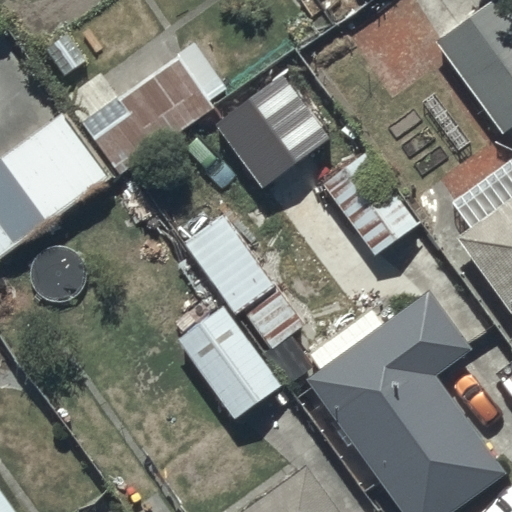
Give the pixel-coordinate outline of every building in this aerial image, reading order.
[(511,2),(510,0),(479,0),(433,33),(504,130),(511,124),(511,2)] [(67,94),(122,171),(217,104),(180,51),(119,94),(101,69),(67,94)] [(65,108),(0,154),(0,257),(114,177),(65,108)] [(349,146),(317,169),(377,251),(418,221),(392,186),(383,192),(349,146)] [(470,224),(457,233),(511,309),(511,156),(452,200),(470,224)] [(233,220),(193,250),(238,311),(244,306),(274,346),(308,321),(233,220)] [(321,363),(307,374),(410,511),(446,511),(506,468),(434,372),(471,344),(429,289),(385,322),(372,304),(312,350),(321,363)] [(282,381),(226,302),(180,334),(237,415),(248,408),(253,415),(278,397),(272,388),(282,381)] [(341,511),(305,462),(234,511),(341,511)] [(22,511),(0,481),(0,511),(22,511)]
